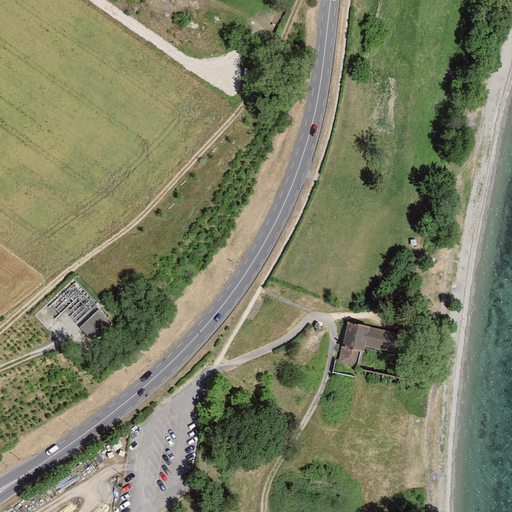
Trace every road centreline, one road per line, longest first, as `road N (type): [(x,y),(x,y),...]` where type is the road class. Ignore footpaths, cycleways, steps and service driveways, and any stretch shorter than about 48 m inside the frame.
road 1 (primary): [(0,491),(139,390),(237,285),(273,227),(312,123),(331,0)]
road 2 (track): [(242,108),(151,209),(0,332)]
road 3 (track): [(326,372),(271,469),(262,511)]
road 4 (track): [(242,108),(300,0)]
